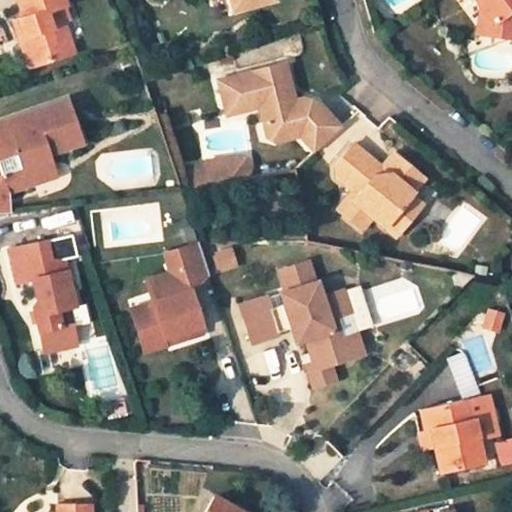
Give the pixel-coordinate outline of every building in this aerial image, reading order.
[(72,49),(58,8),(65,5),(63,0),(16,0),(23,19),(12,23),(17,39),(25,37),(35,66),(68,55),(72,49)] [(270,0),(230,0),(234,10),(270,0)] [(511,0),(481,0),(485,4),(497,20),(495,33),(511,35),(511,0)] [(495,33),(497,20),(485,4),(481,31),(495,33)] [(17,39),(27,69),(35,66),(25,37),(17,39)] [(260,99),(263,117),(267,120),(284,117),(295,115),(299,132),(312,148),(339,126),(318,100),(303,95),(295,96),(287,58),(220,71),(227,106),(260,99)] [(0,210),(6,210),(6,194),(33,185),(29,174),(52,165),(48,156),(82,145),(66,101),(0,123),(0,210)] [(287,134),(284,117),(267,120),(263,117),(264,121),(266,131),(275,136),(287,134)] [(395,207),(407,193),(408,183),(416,173),(390,151),(382,160),(383,168),(373,169),(373,161),(350,141),(331,163),(332,173),(350,188),(334,207),(358,227),(368,215),(392,234),(407,216),(395,207)] [(247,170),(245,156),(238,150),(203,155),(206,175),(247,170)] [(33,185),(56,178),(52,165),(29,174),(33,185)] [(407,193),(421,177),(416,173),(408,183),(407,193)] [(407,216),(419,202),(407,193),(395,207),(407,216)] [(43,237),(7,248),(15,281),(30,277),(34,297),(30,303),(42,350),(72,341),(64,303),(70,302),(60,254),(48,258),(43,237)] [(145,353),(168,345),(166,337),(201,326),(202,325),(187,281),(209,274),(198,242),(165,253),(171,272),(146,281),(153,303),(131,310),(145,353)] [(230,248),(215,253),(221,270),(236,265),(230,248)] [(267,294),(240,303),(253,344),(280,334),(280,332),(293,327),(293,330),(304,327),(307,338),(315,361),(307,363),(315,388),(337,380),(332,365),(365,353),(356,331),(350,314),(351,313),(343,288),(322,295),(317,280),(315,282),(308,260),(279,269),(286,290),(267,294)] [(203,334),(201,326),(166,337),(168,345),(203,334)] [(304,327),(293,330),(298,341),(307,338),(304,327)] [(462,397),(418,407),(422,428),(427,426),(431,443),(437,470),(482,459),(471,414),(466,415),(463,399),(462,397)] [(471,414),(476,413),(472,397),(463,399),(466,415),(471,414)] [(431,443),(427,426),(422,428),(415,429),(419,445),(431,443)] [(511,434),(494,439),(499,460),(511,457),(511,434)] [(244,511),(211,493),(200,511),(244,511)] [(89,511),(90,500),(55,500),(55,511),(89,511)]
